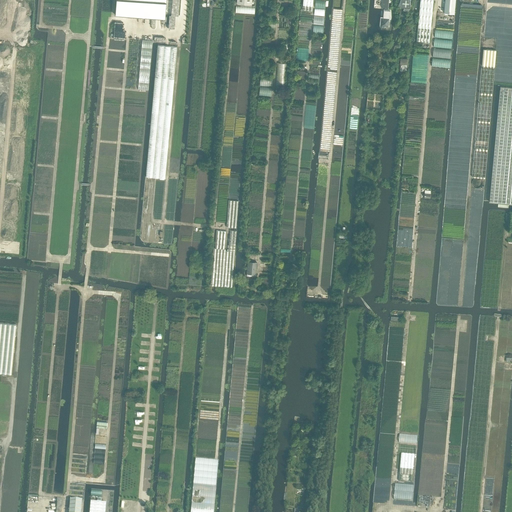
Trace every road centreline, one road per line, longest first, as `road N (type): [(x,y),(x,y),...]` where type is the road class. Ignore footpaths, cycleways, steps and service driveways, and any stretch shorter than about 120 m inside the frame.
road 1 (track): [(456,302),(484,0)]
road 2 (track): [(202,289),(231,5)]
road 3 (track): [(210,222),(162,222),(179,42)]
road 4 (track): [(0,45),(29,47),(13,233)]
road 5 (unknown): [(380,508),(389,496),(407,315)]
